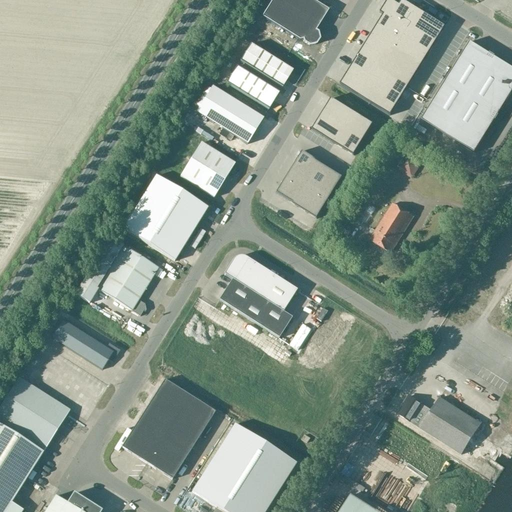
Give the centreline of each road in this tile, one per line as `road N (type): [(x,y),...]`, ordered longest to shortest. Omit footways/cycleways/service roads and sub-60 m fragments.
road 1 (primary): [(0,314),(200,0)]
road 2 (residential): [(155,511),(101,476),(93,439),(228,220)]
road 3 (residential): [(228,220),(365,0)]
road 4 (residential): [(228,220),(412,337)]
road 5 (unclassified): [(300,511),(412,337)]
road 6 (unclassified): [(412,337),(511,181)]
